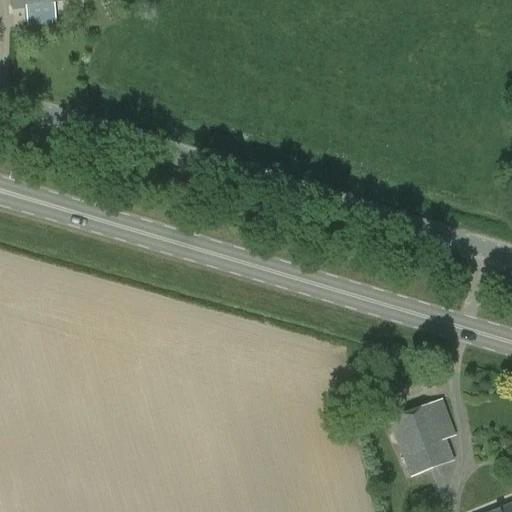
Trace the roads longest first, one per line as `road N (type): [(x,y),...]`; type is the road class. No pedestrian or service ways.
road 1 (unclassified): [(475,249),(0,103)]
road 2 (secondary): [(460,329),(0,192)]
